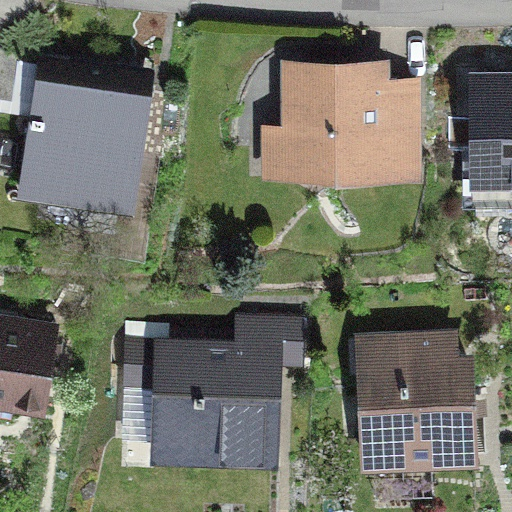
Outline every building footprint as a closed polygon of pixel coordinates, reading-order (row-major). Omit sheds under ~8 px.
[(12,72),(15,51),(0,49),(0,109),(27,114),(16,188),(118,203),(125,154),(137,156),(146,92),(12,72)] [(511,67),(468,68),(469,171),(511,170),(511,67)] [(375,158),(411,158),(411,90),(375,90),(375,78),(344,78),(334,68),(289,69),(289,169),(375,168),(375,158)] [(0,413),(9,415),(11,405),(45,410),(60,317),(0,307),(0,413)] [(279,464),(282,361),(305,362),(306,311),(235,309),(234,332),(170,330),(171,321),(124,319),(121,437),(127,437),(126,459),(279,464)] [(354,327),(360,465),(479,460),(474,345),(458,346),(457,322),(354,327)]
